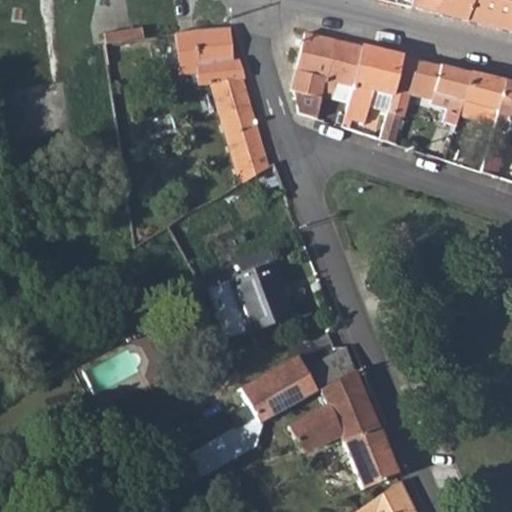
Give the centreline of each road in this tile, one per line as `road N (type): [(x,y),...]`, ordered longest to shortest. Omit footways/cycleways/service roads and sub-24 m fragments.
road 1 (residential): [(289,157),(428,511)]
road 2 (residential): [(511,207),(350,155),(289,157)]
road 3 (tertiary): [(338,12),(511,57)]
road 4 (residential): [(260,0),(289,157)]
